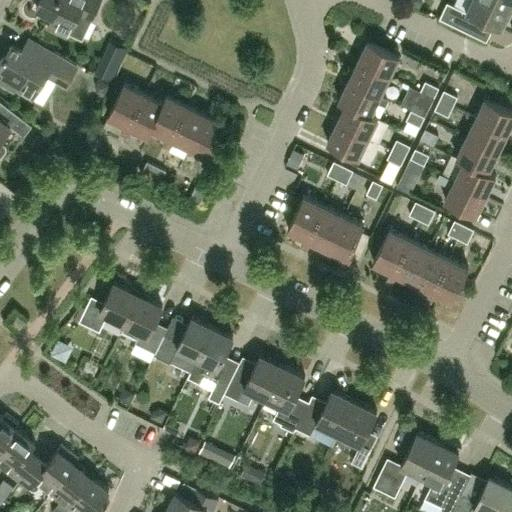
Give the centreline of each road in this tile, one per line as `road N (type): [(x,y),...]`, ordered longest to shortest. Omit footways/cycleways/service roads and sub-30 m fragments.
road 1 (residential): [(225,259),(77,192),(43,204),(0,260)]
road 2 (residential): [(225,259),(309,84),(312,11)]
road 3 (residential): [(448,370),(225,259)]
road 4 (residential): [(117,511),(134,476),(131,462),(5,372)]
road 5 (residential): [(448,370),(511,230)]
road 6 (residential): [(511,67),(376,0)]
